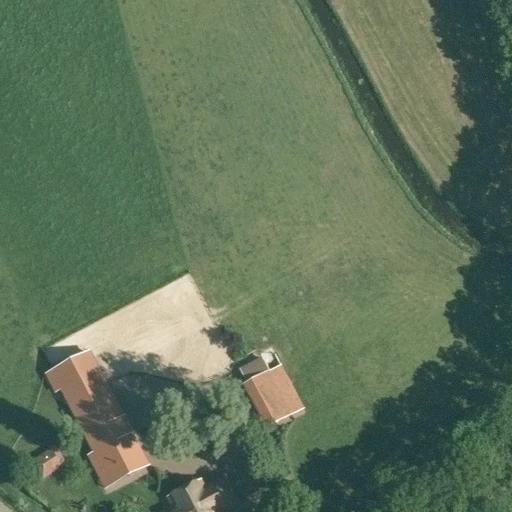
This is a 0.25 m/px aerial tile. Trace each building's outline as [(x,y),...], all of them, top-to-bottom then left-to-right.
[(90,357),(55,375),(108,482),(144,464),(90,357)] [(269,374),(261,360),(239,372),(246,386),(269,374)] [(270,425),(271,427),(292,416),(285,402),(263,413),(270,425)] [(54,449),(31,464),(42,481),(65,466),(54,449)] [(227,511),(240,505),(227,479),(206,490),(202,483),(170,499),(176,511),(227,511)]
